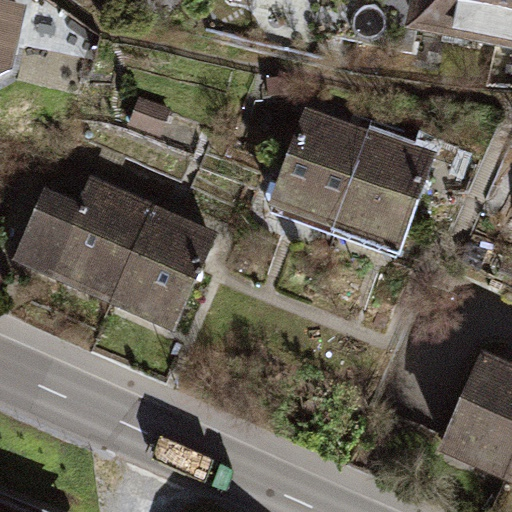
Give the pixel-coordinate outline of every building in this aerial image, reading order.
[(511,0),(411,0),(407,31),(511,46),(511,0)] [(334,224),(371,126),(309,102),(271,201),(334,224)] [(396,248),(433,149),(371,126),(334,224),(396,248)] [(107,296),(148,199),(92,176),(81,203),(45,188),(16,258),(107,296)] [(148,199),(107,296),(175,325),(216,228),(148,199)] [(500,471),(511,444),(511,357),(484,345),(439,443),(500,471)] [(511,476),(511,444),(500,471),(511,476)]
